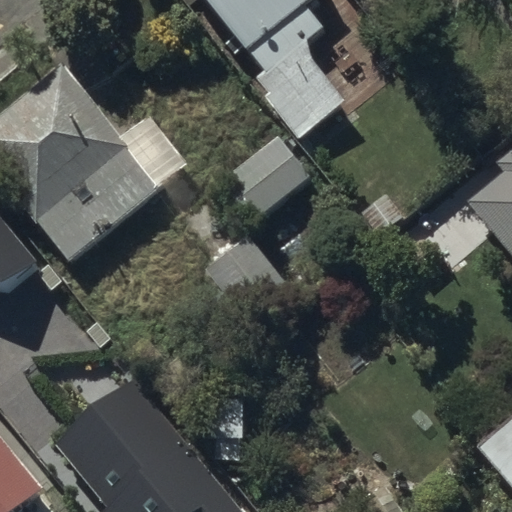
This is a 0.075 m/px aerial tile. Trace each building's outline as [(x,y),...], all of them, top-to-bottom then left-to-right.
[(210,0),(268,71),(261,77),(305,131),(346,97),(303,44),(327,24),(307,0),(210,0)] [(366,0),(391,31),(429,0),(428,0),(366,0)] [(124,131),(65,57),(0,112),(0,174),(72,260),(191,160),(152,110),(124,131)] [(275,136),(220,177),(255,223),(310,182),(275,136)] [(467,198),(511,251),(511,146),(496,160),(503,168),(467,198)] [(247,233),(204,267),(223,291),(206,304),(228,332),(288,286),(247,233)] [(511,414),(479,441),(511,482),(511,414)] [(0,511),(8,511),(44,483),(0,429),(0,511)]
